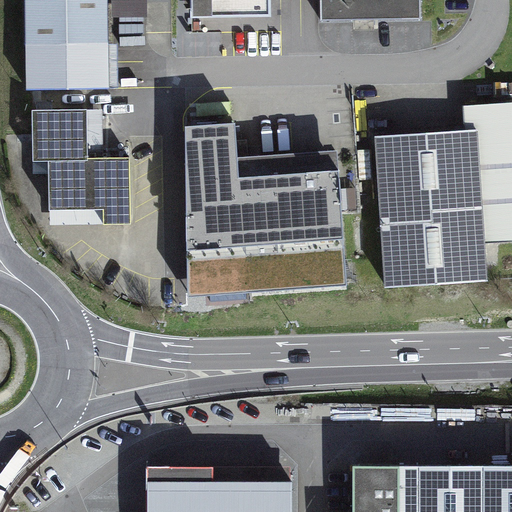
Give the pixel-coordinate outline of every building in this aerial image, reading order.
[(27,0),(29,93),(110,92),(109,0),(116,0),(117,26),(148,26),(148,6),(145,6),(145,0),(27,0)] [(272,0),(193,0),(194,13),(273,12),(272,0)] [(420,12),(419,0),(321,0),(322,14),(364,14),(420,12)] [(393,142),(376,143),(387,296),(488,289),(485,247),(511,245),(511,120),(511,109),(463,112),(465,137),(393,142)] [(86,118),(32,118),(33,171),(50,171),(51,220),(97,220),(104,220),(105,232),(130,232),(129,166),(87,167),(87,154),(86,118)] [(235,133),(188,137),(190,307),(348,295),(340,179),(316,181),(239,186),(238,163),(235,133)] [(316,181),(340,179),(338,156),(238,163),(239,186),(316,181)] [(511,511),(511,463),(352,463),(352,511),(511,511)] [(214,464),(146,465),(146,511),(289,511),(290,481),(214,481),(214,464)]
